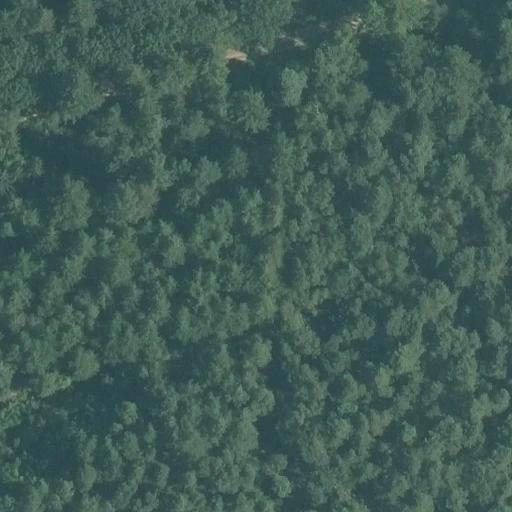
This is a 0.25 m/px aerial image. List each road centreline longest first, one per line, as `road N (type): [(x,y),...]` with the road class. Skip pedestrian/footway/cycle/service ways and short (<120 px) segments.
road 1 (track): [(338,23),(320,60),(293,172),(258,511)]
road 2 (track): [(338,23),(0,119)]
